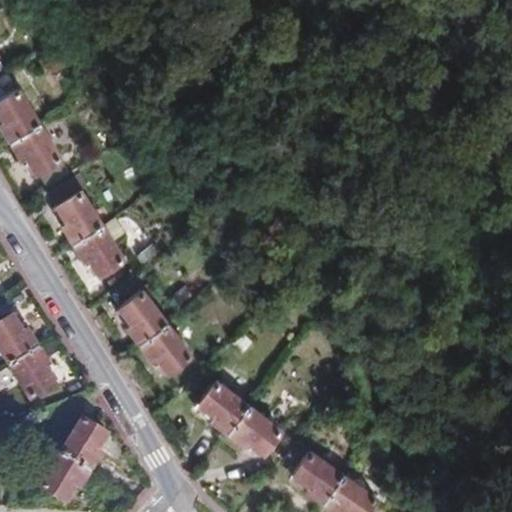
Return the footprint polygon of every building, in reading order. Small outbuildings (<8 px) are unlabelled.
[(19,154),(40,188),(64,172),(1,70),(0,70),(0,133),(14,156),(19,154)] [(119,255),(75,188),(83,182),(75,172),(43,194),(60,220),(57,222),(79,256),(82,255),(95,272),(119,255)] [(156,249),(151,242),(134,253),(141,260),(156,249)] [(131,276),(110,290),(128,317),(123,320),(147,356),(152,353),(163,370),(166,369),(173,379),(192,366),(185,356),(188,353),(142,286),(149,280),(145,274),(131,276)] [(170,292),(177,300),(189,291),(182,282),(170,292)] [(43,363),(47,360),(26,327),(22,329),(11,312),(0,319),(0,349),(29,396),(53,380),(43,363)] [(258,449),(276,426),(214,376),(195,399),(211,411),(208,416),(241,442),(244,439),(258,449)] [(75,483),(80,486),(100,453),(96,450),(109,428),(83,412),(39,484),(64,499),(75,483)] [(340,509),(344,511),(361,511),(372,495),(312,456),(295,442),(276,467),(304,487),(302,490),(337,511),(340,509)]
